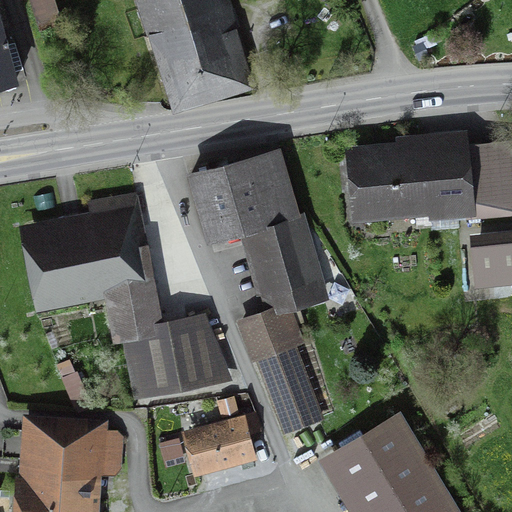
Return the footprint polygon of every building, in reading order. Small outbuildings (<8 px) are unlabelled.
[(31,0),(40,27),(59,21),(52,0),(31,0)] [(241,80),(215,0),(147,0),(180,99),(241,80)] [(0,26),(0,84),(14,80),(10,65),(21,62),(16,46),(6,49),(5,44),(8,43),(7,39),(4,40),(0,26)] [(467,216),(511,212),(504,141),(353,155),(358,210),(364,209),(365,217),(382,215),(382,208),(465,200),(467,216)] [(282,285),(288,304),(289,303),(322,294),(312,260),(308,261),(278,150),(191,174),(209,234),(212,236),(221,233),(225,226),(244,221),(242,216),(248,214),(269,288),(282,285)] [(104,283),(115,338),(130,335),(162,329),(136,194),(89,202),(93,223),(33,235),(44,295),(104,283)] [(511,236),(493,238),(496,278),(511,276),(511,236)] [(301,337),(289,303),(288,304),(241,321),(254,355),(258,353),(286,430),(320,417),(291,341),(301,337)] [(130,335),(140,386),(165,381),(166,385),(220,375),(199,322),(162,329),(130,335)] [(58,364),(79,410),(88,407),(74,371),(72,372),(67,360),(58,364)] [(255,458),(244,418),(184,434),(194,474),(255,458)] [(456,511),(401,419),(340,456),(374,511),(456,511)] [(116,459),(118,430),(88,428),(88,432),(39,429),(35,487),(24,486),(21,511),(83,511),(87,457),(116,459)]
